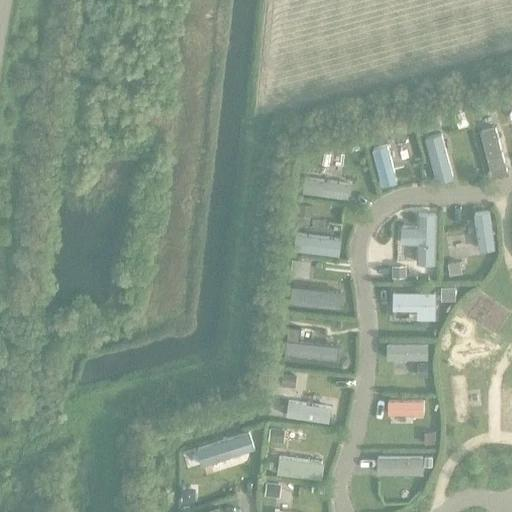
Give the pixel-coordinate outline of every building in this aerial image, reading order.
[(484,101),(473,104),(475,114),(486,111),(484,101)] [(438,116),(424,119),(426,129),(440,125),(438,116)] [(493,126),(478,130),(491,175),(505,171),(493,126)] [(383,128),(370,131),(374,144),(387,140),(383,128)] [(357,136),(347,138),(350,149),(359,147),(357,136)] [(438,138),(425,141),(435,179),(448,175),(438,138)] [(386,145),(370,149),(380,185),(395,181),(386,145)] [(347,183),(303,177),(301,192),(345,198),(347,183)] [(296,203),(295,214),(309,216),(310,204),(296,203)] [(437,214),(418,214),(418,227),(401,227),(401,245),(417,245),(417,265),(437,265),(437,214)] [(338,238),(293,233),(291,249),(337,254),(338,238)] [(458,260),(447,262),(448,274),(460,272),(458,260)] [(294,261),(293,272),(307,273),(308,262),(294,261)] [(405,265),(394,265),(394,276),(405,276),(405,265)] [(427,288),(386,288),(386,302),(427,302),(427,288)] [(335,296),(294,292),(293,306),(334,310),(335,296)] [(426,344),(386,344),(386,356),(426,356),(426,344)] [(336,350),(286,345),(285,360),(334,365),(336,350)] [(426,363),(416,363),(416,377),(427,376),(426,363)] [(282,372),(281,383),(294,384),(295,373),(282,372)] [(281,400),(278,414),(327,422),(329,408),(281,400)] [(423,400),(386,400),(386,414),(423,414),(423,400)] [(268,427),(268,438),(282,439),(283,428),(268,427)] [(433,431),(423,431),(424,443),(433,443),(433,431)] [(185,453),(189,466),(213,459),(214,462),(223,459),(222,456),(233,452),(228,439),(185,453)] [(277,456),(275,473),(320,479),(322,462),(277,456)] [(422,456),(375,456),(375,474),(422,474),(422,456)] [(265,482),(264,493),(278,494),(279,483),(265,482)] [(180,487),(179,499),(192,499),(192,487),(180,487)] [(223,511),(220,502),(189,511),(223,511)]
